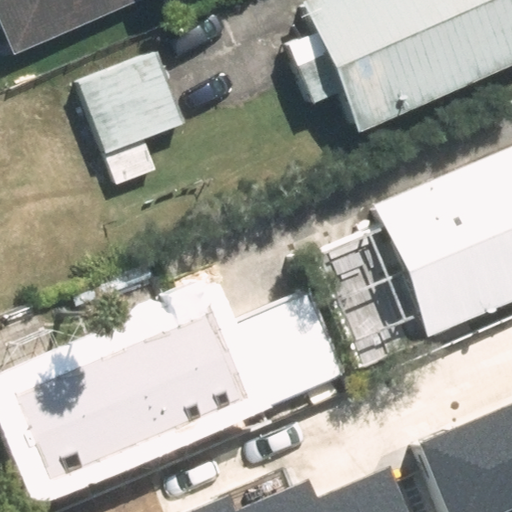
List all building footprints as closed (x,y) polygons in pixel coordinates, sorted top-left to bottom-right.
[(0,0),(0,5),(18,48),(130,0),(0,0)] [(511,53),(490,0),(304,0),(269,14),(280,41),(263,48),(289,113),(312,103),(328,142),(511,67),(511,53)] [(73,75),(112,181),(159,164),(146,130),(181,118),(155,45),(73,75)] [(324,350),(382,327),(391,349),(511,300),(511,144),(337,216),(345,236),(287,260),(324,350)] [(283,299),(206,328),(228,387),(305,358),(283,299)] [(0,499),(219,410),(189,338),(185,340),(172,307),(0,377),(0,499)] [(511,380),(403,430),(439,511),(479,511),(511,497),(511,380)] [(157,511),(411,511),(382,449),(301,485),(292,465),(225,495),(220,484),(157,511)]
